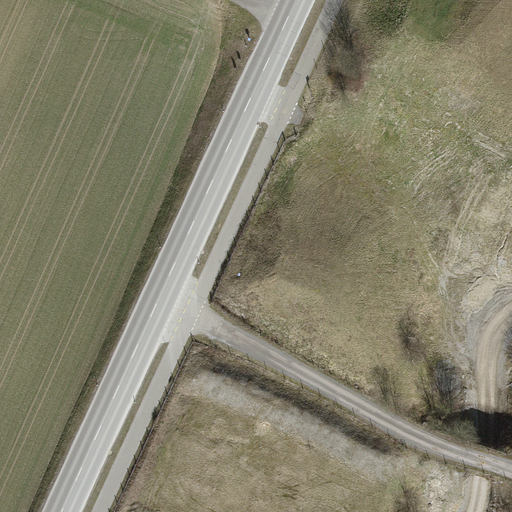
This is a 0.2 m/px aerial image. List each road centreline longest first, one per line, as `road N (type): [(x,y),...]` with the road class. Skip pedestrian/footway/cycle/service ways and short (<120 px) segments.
road 1 (secondary): [(297,0),(62,511)]
road 2 (track): [(160,296),(411,435),(511,472)]
